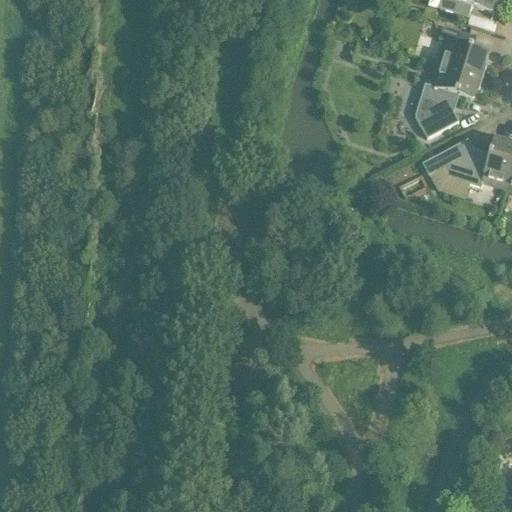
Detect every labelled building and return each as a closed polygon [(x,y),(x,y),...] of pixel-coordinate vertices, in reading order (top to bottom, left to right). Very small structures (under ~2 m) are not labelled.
[(498,0),(449,0),(449,2),(443,0),(439,13),(468,21),(472,10),(491,16),(495,4),(497,5),(498,0)] [(444,45),(437,67),(483,81),(487,68),(484,68),(487,56),(468,51),(472,39),(442,30),(439,43),(444,45)] [(479,93),(483,81),(437,67),(431,89),(425,88),(415,120),(427,143),(459,126),(458,125),(453,128),(448,117),(454,98),(473,103),(477,92),(479,93)] [(468,143),(422,167),(429,179),(443,172),(448,182),(482,192),(484,187),(505,193),(511,169),(511,145),(507,144),(506,147),(494,143),(489,163),(469,157),(463,146),(468,144),(468,143)] [(511,511),(511,483),(509,482),(501,508),(510,511),(511,511)]
